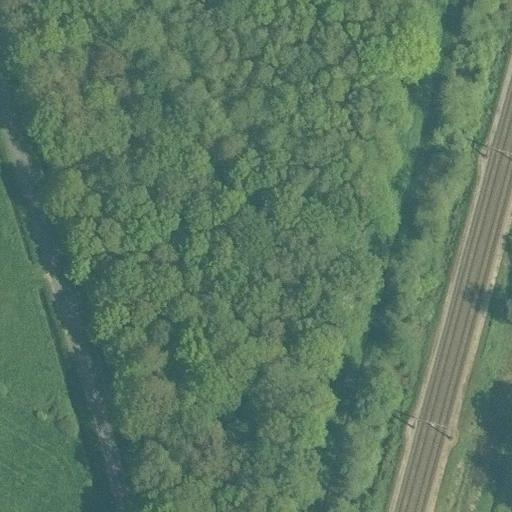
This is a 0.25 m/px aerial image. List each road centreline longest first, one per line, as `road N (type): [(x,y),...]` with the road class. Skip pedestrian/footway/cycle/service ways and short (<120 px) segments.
road 1 (track): [(306,511),(438,0)]
road 2 (unclassified): [(0,94),(122,511)]
